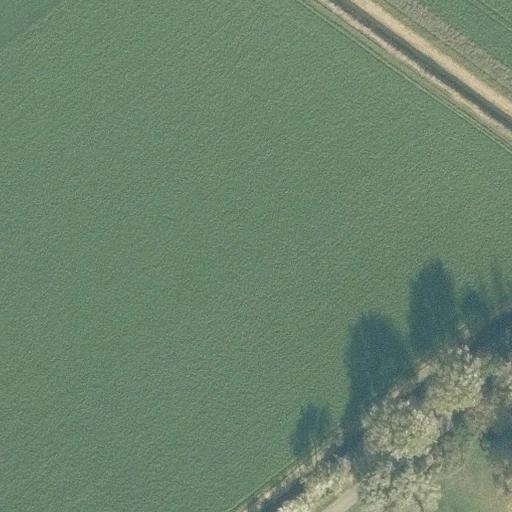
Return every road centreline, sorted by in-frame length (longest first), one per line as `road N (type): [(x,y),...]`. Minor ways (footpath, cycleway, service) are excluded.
road 1 (track): [(303,0),(511,150)]
road 2 (unclassified): [(341,511),(511,378)]
